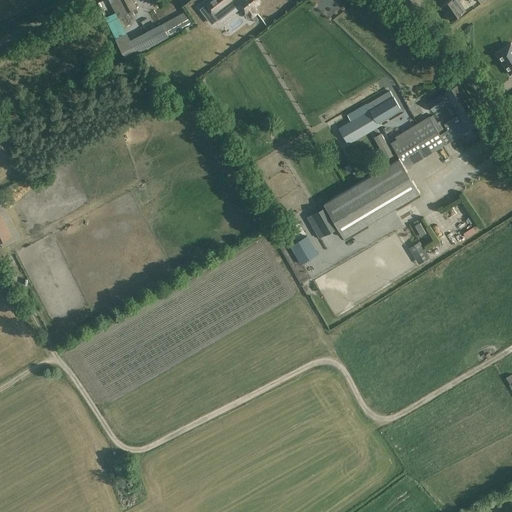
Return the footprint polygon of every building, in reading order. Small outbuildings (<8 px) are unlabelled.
[(132,0),(110,0),(119,17),(136,8),(132,0)] [(207,4),(202,9),(213,23),(218,18),(219,19),(240,2),(247,11),(246,12),(246,14),(248,18),(250,18),(252,17),(256,22),(259,19),(255,14),(258,12),(253,7),(260,2),(258,0),(211,0),(207,4)] [(449,0),(441,6),(451,21),(460,15),(466,10),(459,1),(460,0),(479,0),(480,2),(483,0),(449,0)] [(147,32),(119,46),(125,60),(120,62),(124,73),(130,71),(126,61),(193,25),(189,18),(185,20),(181,14),(161,25),(163,29),(149,36),(147,32)] [(511,44),(511,43),(496,53),(511,75),(511,73),(511,44)] [(465,107),(472,103),(459,83),(445,91),(446,93),(443,96),(441,94),(428,103),(433,111),(445,104),(452,115),(457,111),(459,114),(466,109),(465,107)] [(351,121),(345,124),(354,140),(380,125),(378,122),(401,109),(390,91),(368,104),(348,115),(351,121)] [(448,129),(440,134),(446,143),(461,134),(469,129),(468,127),(473,124),(481,119),(482,119),(472,103),(465,107),(466,109),(459,114),(445,123),(445,124),(448,129)] [(397,140),(391,143),(399,155),(412,148),(410,145),(437,128),(440,134),(448,129),(445,124),(445,123),(442,119),(441,120),(437,122),(433,115),(430,116),(396,137),(397,140)] [(412,148),(399,155),(400,157),(401,158),(406,167),(425,156),(446,143),(440,134),(437,128),(410,145),(412,148)] [(405,168),(406,167),(401,158),(324,203),(325,206),(338,227),(345,238),(421,193),(405,168)] [(319,238),(338,227),(325,206),(306,216),(319,238)] [(0,240),(10,236),(0,215),(0,240)] [(415,226),(421,236),(426,233),(421,223),(415,226)] [(307,236),(292,246),(302,264),(318,255),(307,236)] [(420,241),(414,245),(424,261),(430,258),(420,241)] [(135,488),(130,474),(126,465),(115,469),(118,478),(123,492),(135,488)]
